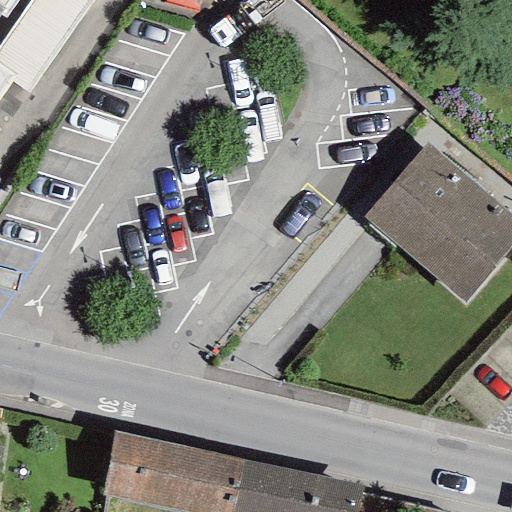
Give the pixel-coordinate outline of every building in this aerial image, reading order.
[(11,84),(28,95),(93,0),(31,0),(0,44),(0,66),(15,78),(11,84)] [(16,0),(0,0),(0,8),(2,10),(0,12),(0,14),(4,18),(16,0)] [(0,99),(11,84),(15,78),(0,66),(0,99)] [(511,217),(426,143),(362,218),(463,303),(511,246),(511,217)] [(103,496),(182,511),(357,511),(363,487),(113,432),(103,496)]
